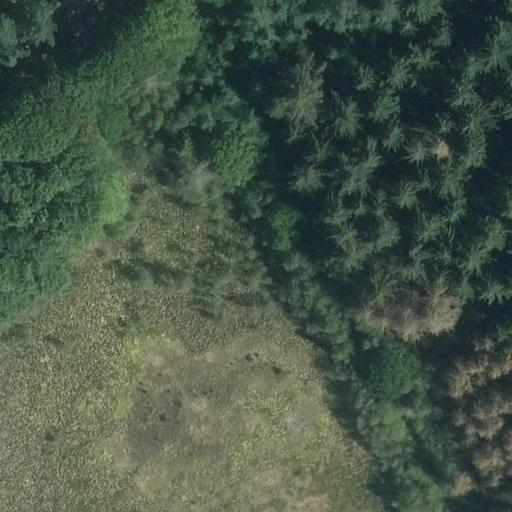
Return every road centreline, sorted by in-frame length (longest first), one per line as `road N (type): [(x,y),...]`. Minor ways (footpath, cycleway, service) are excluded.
road 1 (track): [(227,0),(464,511)]
road 2 (track): [(186,0),(0,133)]
